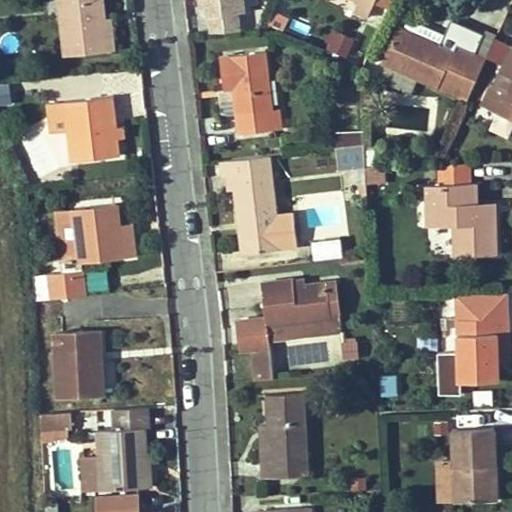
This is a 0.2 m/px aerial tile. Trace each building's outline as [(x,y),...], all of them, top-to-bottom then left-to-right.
[(108,50),(102,0),(59,0),(65,55),(108,50)] [(201,0),(202,4),(209,3),(211,24),(231,23),(230,15),(239,15),(238,12),(243,12),(242,0),(201,0)] [(247,0),(246,17),(265,18),(266,0),(247,0)] [(375,0),(358,0),(359,0),(354,11),(368,17),(375,2),(375,0)] [(388,8),(391,0),(375,0),(375,2),(388,8)] [(304,36),(310,22),(294,15),(288,29),(304,36)] [(115,50),(112,17),(105,18),(108,50),(115,50)] [(283,31),(286,25),(272,18),(269,23),(283,31)] [(445,35),(421,24),(409,19),(405,27),(442,43),(445,35)] [(457,44),(486,57),(497,34),(485,29),(483,35),(452,21),(445,35),(459,41),(457,44)] [(467,101),(486,57),(457,44),(459,41),(445,35),(442,43),(405,27),(398,24),(380,63),(389,67),(414,78),(467,101)] [(346,56),(354,39),(336,31),(328,48),(346,56)] [(501,63),(510,44),(497,38),(488,58),(501,63)] [(511,48),(501,73),(511,78),(506,89),(496,84),(492,82),(481,105),(497,112),(511,118),(511,48)] [(273,109),(266,51),(220,56),(223,78),(233,77),(234,88),(239,133),(275,129),(273,109)] [(414,78),(389,67),(383,80),(408,92),(414,78)] [(506,89),(511,78),(501,73),(496,84),(506,89)] [(234,88),(233,77),(223,78),(224,89),(234,88)] [(0,103),(10,102),(8,84),(0,85),(0,103)] [(117,126),(113,95),(64,101),(68,130),(71,161),(120,155),(118,138),(117,126)] [(68,130),(64,101),(49,103),(52,132),(68,130)] [(282,128),(280,108),(273,109),(275,129),(282,128)] [(508,136),(511,127),(511,118),(497,112),(490,128),(508,136)] [(125,137),(124,125),(117,126),(118,138),(125,137)] [(364,144),(364,131),(344,132),(344,146),(364,144)] [(344,146),(344,132),(335,133),(336,147),(344,146)] [(384,166),(383,143),(364,144),(365,167),(384,166)] [(365,167),(364,144),(344,146),(336,147),(339,170),(358,168),(365,167)] [(431,154),(437,150),(434,145),(428,149),(431,154)] [(298,245),(294,213),(276,215),(270,154),(222,160),(223,176),(229,175),(230,190),(236,189),(243,253),(280,249),(280,248),(298,245)] [(470,182),(470,163),(439,164),(440,184),(470,182)] [(385,182),(384,166),(365,167),(366,183),(385,182)] [(366,183),(365,167),(358,168),(359,196),(367,196),(366,183)] [(478,211),(477,202),(476,182),(470,182),(440,184),(427,184),(428,225),(454,224),(455,256),(497,254),(495,210),(478,211)] [(495,210),(494,202),(477,202),(478,211),(495,210)] [(137,255),(134,232),(120,233),(119,224),(117,203),(75,208),(78,236),(60,238),(64,271),(48,273),(51,298),(86,294),(83,261),(137,255)] [(78,236),(75,208),(59,210),(62,238),(78,236)] [(134,232),(133,223),(119,224),(120,233),(134,232)] [(341,257),(339,237),(314,240),(316,259),(341,257)] [(51,298),(48,273),(33,275),(36,300),(51,298)] [(342,330),(340,315),(332,316),(328,281),(305,284),(295,285),(294,278),(261,281),(265,316),(236,320),(239,350),(252,348),(255,379),(274,378),(270,338),(342,330)] [(340,315),(336,280),(328,281),(332,316),(340,315)] [(509,317),(508,292),(456,294),(457,301),(479,301),(479,317),(509,317)] [(499,361),(498,337),(509,337),(509,317),(479,317),(479,301),(457,301),(459,381),(499,379),(499,361)] [(97,392),(95,351),(101,351),(100,330),(56,332),(59,394),(97,392)] [(510,361),(509,337),(498,337),(499,361),(510,361)] [(358,357),(357,341),(347,342),(344,342),(345,358),(358,357)] [(103,392),(101,351),(95,351),(97,392),(103,392)] [(378,395),(398,394),(396,372),(377,374),(378,395)] [(495,404),(494,390),(475,391),(475,404),(495,404)] [(309,458),(305,392),(266,394),(267,424),(269,459),(262,459),(263,477),(294,476),(293,459),(309,458)] [(146,465),(146,456),(144,428),(148,428),(147,406),(114,408),(115,428),(97,429),(99,454),(101,490),(151,487),(150,464),(146,465)] [(63,427),(62,411),(40,413),(41,428),(63,427)] [(72,427),(71,411),(62,411),(63,427),(66,427),(72,427)] [(447,432),(447,422),(436,422),(436,433),(447,432)] [(269,459),(267,424),(260,425),(262,459),(269,459)] [(67,437),(66,427),(63,427),(41,428),(42,442),(50,442),(50,437),(67,437)] [(496,465),(494,427),(453,429),(454,461),(455,501),(497,500),(496,473),(490,473),(490,465),(496,465)] [(101,490),(99,454),(83,455),(85,490),(101,490)] [(309,475),(309,458),(293,459),(294,476),(309,475)] [(455,501),(454,461),(438,462),(439,502),(455,501)] [(366,489),(366,477),(351,478),(351,489),(366,489)] [(140,511),(140,493),(96,495),(96,511),(140,511)] [(58,511),(58,502),(45,502),(45,511),(58,511)]
